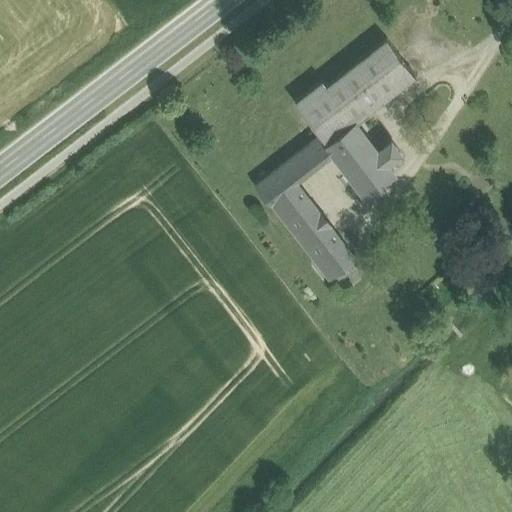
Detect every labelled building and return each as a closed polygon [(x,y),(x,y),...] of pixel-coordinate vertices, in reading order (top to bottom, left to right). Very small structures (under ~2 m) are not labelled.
[(387,36),(341,72),(369,108),(415,73),(387,36)] [(340,71),(326,83),(322,78),(295,99),(321,133),(327,141),(328,140),(354,120),(355,121),(370,110),(369,108),(341,72),(340,71)] [(355,121),(354,120),(328,140),(335,149),(367,191),(393,170),(355,121)] [(321,133),(310,141),(323,158),(335,149),(328,140),(327,141),(321,133)] [(310,141),(282,162),(296,179),(323,158),(310,141)] [(296,179),(282,162),(257,182),(271,199),(296,179)] [(296,179),(271,199),(271,200),(272,202),(273,201),(285,216),(310,197),(296,179)] [(354,254),(310,197),(285,216),(330,273),(354,254)]
